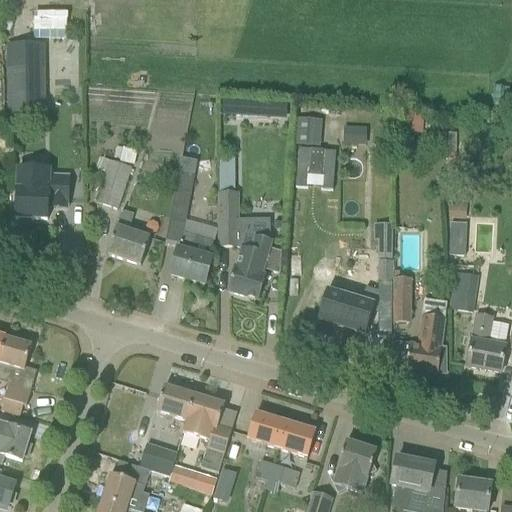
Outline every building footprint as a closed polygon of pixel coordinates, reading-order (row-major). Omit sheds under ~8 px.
[(34,12),(33,39),(67,40),(68,13),(34,12)] [(10,112),(44,111),(41,45),(8,46),(10,112)] [(57,79),(78,79),(77,54),(57,54),(57,79)] [(238,114),(239,102),(223,101),(222,113),(238,114)] [(271,104),(270,116),(286,117),(287,105),(271,104)] [(318,150),(320,123),(295,121),(293,148),(318,150)] [(343,129),(343,145),(365,146),(365,130),(343,129)] [(321,177),(320,191),(332,192),(335,154),(298,151),(294,189),(306,190),(308,176),(321,177)] [(117,212),(130,170),(108,163),(94,205),(117,212)] [(218,195),(234,195),(234,165),(219,165),(218,195)] [(67,187),(68,180),(47,179),(48,172),(17,171),(14,221),(45,223),(46,202),(65,203),(65,207),(66,207),(67,187)] [(178,172),(168,224),(185,227),(194,175),(178,172)] [(236,249),(236,195),(228,201),(218,195),(219,250),(236,249)] [(450,208),(449,222),(465,223),(466,209),(450,208)] [(106,257),(140,268),(146,249),(149,239),(132,233),(128,232),(133,216),(121,212),(112,238),(106,257)] [(450,256),(465,255),(464,224),(449,225),(450,256)] [(213,243),(196,238),(196,237),(182,233),(170,277),(204,287),(211,260),(208,259),(213,243)] [(256,303),(262,284),(263,278),(272,245),(244,237),(234,270),(233,275),(227,295),(256,303)] [(377,238),(377,261),(391,261),(391,239),(377,238)] [(391,310),(392,264),(378,264),(377,310),(391,310)] [(449,312),(472,316),(478,279),(454,275),(449,312)] [(365,337),(371,318),(374,308),(357,303),(363,284),(349,280),(343,299),(340,309),(334,328),(365,337)] [(410,327),(410,281),(393,282),(393,327),(410,327)] [(423,306),(421,319),(419,319),(416,347),(408,346),(407,356),(404,376),(436,380),(436,376),(444,376),(444,351),(440,351),(440,350),(443,307),(423,306)] [(504,352),(503,352),(506,337),(490,334),(492,320),(476,317),(465,369),(499,376),(504,352)] [(0,355),(0,382),(11,386),(3,414),(19,419),(22,408),(25,409),(36,374),(24,370),(31,348),(5,341),(0,355)] [(156,414),(175,420),(186,423),(194,397),(164,388),(156,414)] [(224,407),(194,397),(186,423),(182,436),(208,443),(201,469),(218,474),(221,463),(228,442),(231,431),(217,427),(224,407)] [(277,451),(285,425),(254,415),(246,441),(277,451)] [(285,425),(277,451),(307,460),(315,434),(285,425)] [(26,448),(30,436),(0,427),(0,468),(1,468),(4,459),(21,464),(23,459),(26,460),(30,449),(26,448)] [(181,438),(169,434),(164,451),(176,455),(181,438)] [(375,474),(371,465),(375,453),(361,448),(362,445),(351,441),(350,444),(345,443),(336,470),(337,470),(335,478),(329,480),(337,496),(345,492),(360,497),(366,480),(367,478),(375,474)] [(241,446),(230,443),(228,442),(221,463),(234,467),(241,446)] [(145,447),(138,470),(144,472),(149,473),(168,479),(176,457),(145,447)] [(391,480),(390,487),(395,488),(389,511),(442,511),(443,500),(434,498),(434,496),(428,494),(433,468),(395,460),(391,480)] [(253,487),(264,491),(272,467),(260,463),(253,487)] [(149,473),(144,472),(138,470),(125,465),(120,480),(110,477),(101,503),(129,511),(160,511),(164,502),(147,496),(146,498),(132,493),(134,486),(144,489),(149,473)] [(277,495),(284,471),(272,467),(264,491),(277,495)] [(199,477),(174,469),(169,484),(194,492),(199,477)] [(0,477),(1,474),(0,473),(0,509),(6,511),(8,507),(11,508),(14,499),(11,498),(14,487),(0,482),(0,477)] [(486,511),(487,507),(490,487),(458,483),(455,511),(459,511),(486,511)] [(98,511),(129,511),(101,503),(98,511)]
